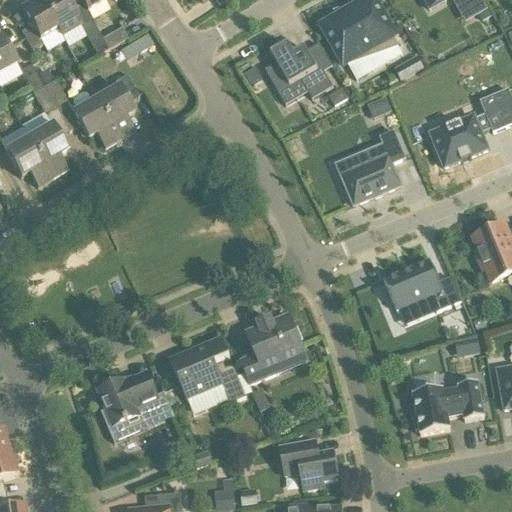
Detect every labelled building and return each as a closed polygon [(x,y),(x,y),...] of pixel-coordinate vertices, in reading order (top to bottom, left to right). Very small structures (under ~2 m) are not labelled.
[(58,33),(44,7),(39,0),(20,11),(31,29),(21,35),(33,56),(43,49),(40,43),(58,33)] [(73,15),(63,0),(56,0),(44,7),(58,33),(63,40),(81,29),(84,35),(95,29),(87,15),(83,9),(73,15)] [(103,0),(77,0),(83,9),(87,15),(106,4),(103,0)] [(233,0),(199,0),(202,3),(206,0),(213,0),(220,9),(233,0)] [(394,36),(373,0),(371,0),(357,8),(356,6),(333,14),(337,20),(321,29),(344,69),(346,68),(347,69),(398,47),(392,37),(394,36)] [(421,0),(430,14),(446,4),(445,2),(447,0),(421,0)] [(480,0),(462,0),(475,21),(480,18),(488,13),(480,0)] [(483,25),(492,20),(488,13),(480,18),(483,25)] [(127,42),(121,31),(102,42),(108,53),(127,42)] [(134,46),(140,57),(154,50),(148,39),(134,46)] [(0,41),(0,76),(16,67),(0,41)] [(297,62),(294,58),(289,48),(271,58),(277,68),(266,74),(279,97),(302,84),(309,97),(313,103),(334,92),(325,76),(333,71),(320,48),(307,56),(297,62)] [(413,63),(397,72),(404,83),(420,75),(413,63)] [(32,97),(44,91),(31,69),(20,76),(32,97)] [(261,82),(256,72),(245,77),(251,88),(261,82)] [(53,85),(47,73),(37,78),(44,90),(53,85)] [(96,104),(118,145),(133,136),(125,121),(133,117),(128,107),(139,101),(126,79),(114,85),(118,91),(96,104)] [(53,85),(44,91),(56,112),(67,106),(55,85),(53,86),(53,85)] [(480,117),(438,135),(452,168),(468,162),(478,157),(494,150),(488,134),(499,129),(500,133),(511,128),(511,90),(487,101),(492,114),(481,118),(480,117)] [(56,112),(44,91),(32,97),(45,119),(56,112)] [(386,102),(368,110),(374,123),(392,116),(386,102)] [(118,145),(96,104),(72,117),(87,143),(96,138),(104,153),(118,145)] [(66,155),(52,129),(29,142),(52,183),(66,174),(58,160),(66,155)] [(363,172),(342,181),(355,210),(375,202),(385,198),(402,191),(392,169),(406,163),(395,136),(380,141),(383,149),(358,159),(363,172)] [(52,183),(29,142),(5,156),(20,182),(29,177),(37,191),(52,183)] [(511,248),(505,231),(475,244),(481,257),(478,259),(484,274),(487,273),(493,285),(511,277),(511,248)] [(432,288),(423,266),(377,285),(390,317),(424,302),(430,317),(455,307),(445,282),(432,288)] [(289,320),(273,327),(271,322),(257,328),(259,332),(247,337),(256,359),(240,366),(250,389),(307,365),(289,320)] [(233,370),(226,373),(223,366),(230,363),(222,342),(206,349),(207,353),(173,367),(171,364),(170,364),(187,404),(222,389),(230,408),(246,401),(233,370)] [(477,343),(467,345),(469,359),(480,357),(477,343)] [(511,371),(498,374),(505,414),(511,413),(511,371)] [(148,378),(135,383),(134,387),(127,390),(124,383),(98,394),(107,415),(103,417),(103,415),(102,416),(115,447),(116,447),(116,445),(145,433),(143,429),(172,417),(174,422),(175,421),(164,397),(163,397),(163,398),(157,400),(148,378)] [(465,425),(485,422),(479,386),(459,390),(460,394),(444,397),(443,393),(414,398),(418,420),(414,421),(416,435),(420,434),(421,439),(451,434),(448,422),(464,419),(465,425)] [(253,397),(261,417),(270,413),(262,393),(253,397)] [(0,460),(9,457),(2,434),(0,434),(0,460)] [(334,457),(318,460),(315,445),(280,452),(286,481),(301,478),(304,496),(325,492),(324,487),(339,484),(334,457)] [(194,460),(198,473),(212,467),(209,456),(194,460)] [(0,499),(0,500),(0,498),(0,485),(17,480),(9,457),(0,460),(0,499)] [(216,511),(235,511),(233,494),(215,495),(216,511)] [(243,510),(258,508),(256,494),(241,495),(243,510)] [(182,511),(181,497),(157,499),(158,511),(148,511),(182,511)] [(0,511),(23,511),(24,511),(12,511),(2,511),(0,500),(0,499),(0,511)]
